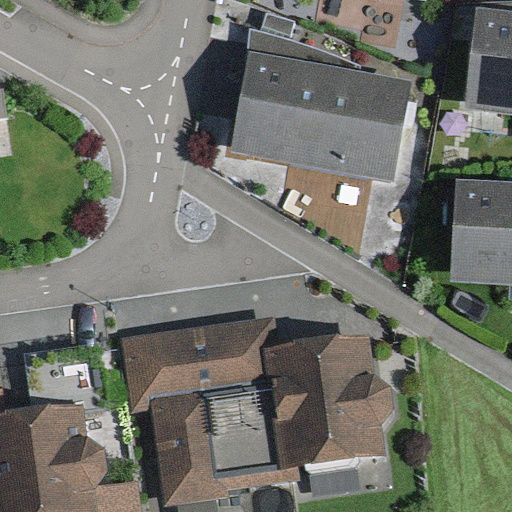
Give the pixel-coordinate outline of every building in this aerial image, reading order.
[(361,0),(422,12),(424,0),(361,0)] [(511,22),(476,19),(466,120),(511,125),(511,22)] [(251,61),(230,159),(396,192),(415,94),(314,74),(251,61)] [(511,188),(456,184),(448,290),(511,294),(511,188)] [(376,387),(370,343),(281,354),(277,324),(119,343),(128,420),(147,418),(158,511),(176,511),(231,505),(230,494),(304,485),(302,476),(383,466),(379,438),(393,419),(390,397),(376,387)] [(30,419),(0,422),(0,511),(139,511),(136,488),(118,351),(25,364),(30,419)]
